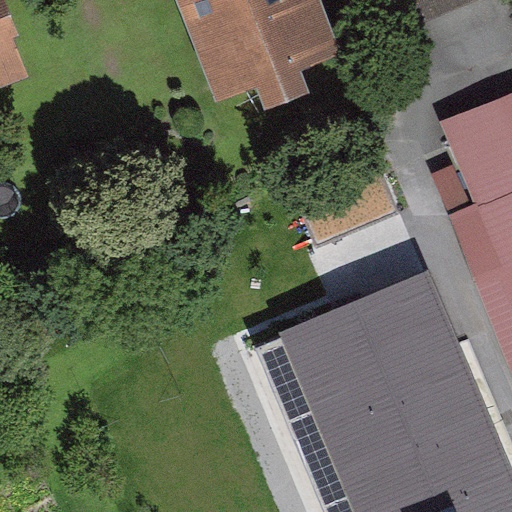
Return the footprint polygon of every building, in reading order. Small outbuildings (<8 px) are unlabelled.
[(0,0),(0,71),(34,54),(4,0),(0,0)] [(338,51),(315,0),(168,0),(215,105),(338,51)] [(470,0),(416,0),(423,18),(470,0)] [(511,93),(447,122),(485,209),(463,218),(511,329),(511,93)] [(511,511),(511,465),(427,266),(386,284),(375,258),(279,299),(370,511),(511,511)] [(255,511),(173,354),(89,398),(148,511),(255,511)]
